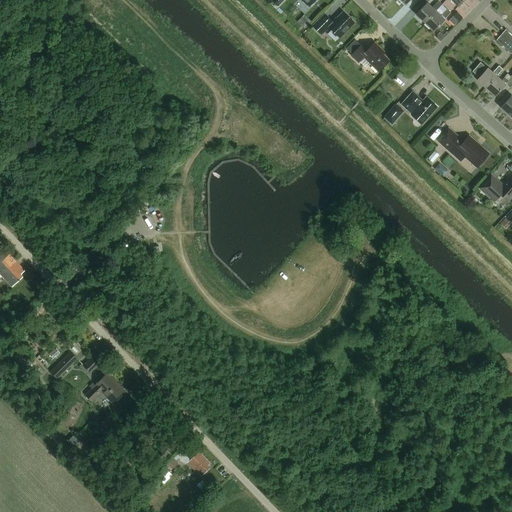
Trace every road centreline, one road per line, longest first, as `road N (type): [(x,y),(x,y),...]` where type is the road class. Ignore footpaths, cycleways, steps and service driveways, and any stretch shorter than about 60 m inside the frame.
road 1 (track): [(511,289),(206,0)]
road 2 (unclassified): [(274,511),(27,254)]
